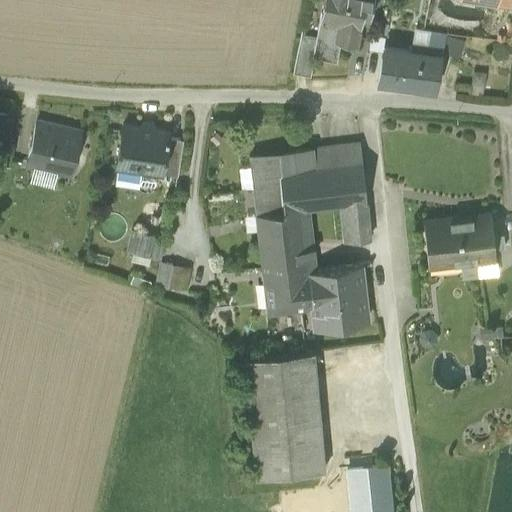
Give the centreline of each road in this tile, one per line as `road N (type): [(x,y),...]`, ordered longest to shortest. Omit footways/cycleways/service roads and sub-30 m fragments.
road 1 (residential): [(0,81),(112,93),(368,96),(511,113)]
road 2 (track): [(414,511),(368,96)]
